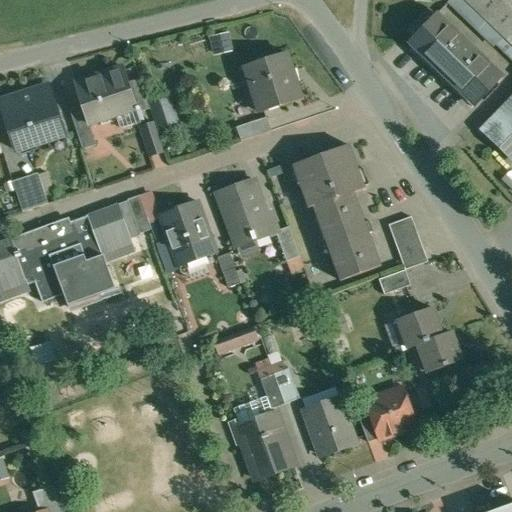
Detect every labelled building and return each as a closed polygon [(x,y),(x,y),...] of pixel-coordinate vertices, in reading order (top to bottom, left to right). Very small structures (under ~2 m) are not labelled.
[(511,0),(452,0),(438,15),(451,2),(481,31),(482,30),(511,58),(511,0)] [(429,7),(407,31),(415,38),(437,15),(429,7)] [(438,15),(437,15),(415,38),(412,42),(412,43),(413,42),(427,56),(426,57),(463,92),(464,91),(477,104),(476,105),(477,106),(503,78),(438,15)] [(228,32),(209,37),(214,56),(233,51),(228,32)] [(288,54),(246,67),(261,114),(303,101),(297,81),(295,82),(292,72),(293,72),(288,54)] [(126,68),(78,83),(84,105),(90,124),(91,124),(119,115),(117,110),(135,105),(137,109),(139,109),(139,111),(141,110),(141,108),(139,108),(126,68)] [(51,87),(31,94),(31,95),(3,104),(17,151),(49,141),(47,135),(64,130),(51,87)] [(511,99),(483,129),(511,156),(511,99)] [(84,105),(71,109),(80,137),(94,133),(91,124),(90,124),(84,105)] [(267,118),(237,128),(242,142),(272,132),(267,118)] [(165,152),(156,124),(142,128),(151,157),(165,152)] [(94,133),(80,137),(84,149),(98,145),(94,133)] [(350,147),(294,167),(310,209),(314,208),(319,221),(322,220),(336,257),(333,258),(341,282),(382,267),(370,235),(375,233),(371,222),(366,224),(355,193),(366,190),(350,147)] [(38,174),(14,182),(24,213),(49,205),(38,174)] [(256,181),(217,195),(237,248),(239,247),(238,245),(254,239),(255,241),(277,233),(279,232),(272,214),(268,216),(256,181)] [(128,201),(140,235),(151,231),(138,197),(128,201)] [(140,235),(128,201),(118,205),(124,220),(131,239),(140,235)] [(198,202),(160,217),(179,269),(180,269),(179,266),(197,259),(198,262),(218,255),(198,202)] [(19,257),(0,263),(0,302),(0,303),(30,291),(29,287),(36,284),(44,304),(65,296),(70,308),(100,297),(99,294),(115,288),(104,258),(134,247),(131,239),(124,220),(113,223),(108,209),(71,223),(72,225),(64,228),(61,222),(12,240),(19,257)] [(427,262),(412,218),(390,226),(405,269),(427,262)] [(301,258),(290,228),(279,232),(277,233),(288,263),(301,258)] [(230,255),(219,259),(230,289),(241,285),(230,255)] [(407,271),(381,280),(386,294),(412,286),(407,271)] [(433,308),(399,321),(410,349),(453,333),(453,332),(443,336),(433,308)] [(344,316),(327,321),(333,337),(349,331),(344,316)] [(399,321),(387,325),(398,354),(410,350),(410,349),(399,321)] [(253,329),(214,341),(219,355),(257,342),(253,329)] [(453,333),(410,349),(410,350),(419,346),(430,373),(463,361),(453,333)] [(301,400),(290,370),(275,376),(286,406),(301,400)] [(275,376),(261,381),(272,411),(286,406),(275,376)] [(406,394),(390,400),(388,395),(367,402),(381,439),(381,440),(418,426),(406,394)] [(341,400),(306,412),(322,457),(357,444),(341,400)] [(369,409),(358,413),(369,443),(381,439),(369,409)] [(276,415),(244,427),(250,443),(244,445),(257,481),(295,467),(276,415)] [(0,481),(9,478),(1,457),(0,457),(0,481)] [(64,511),(54,485),(34,493),(40,511),(64,511)]
